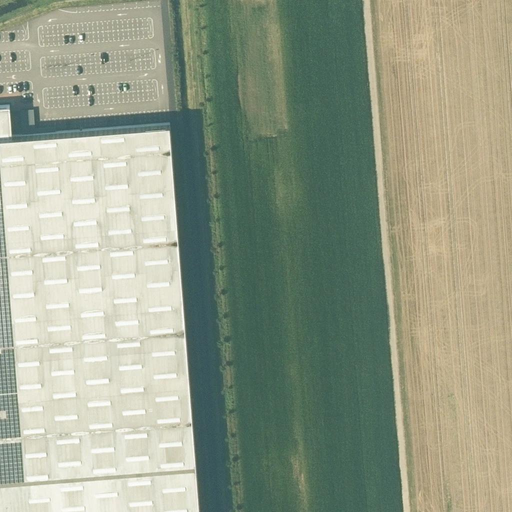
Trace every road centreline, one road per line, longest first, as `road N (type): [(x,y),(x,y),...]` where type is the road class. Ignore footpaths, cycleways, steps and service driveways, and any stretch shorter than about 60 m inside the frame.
road 1 (unknown): [(0,81),(36,78),(51,108),(145,103)]
road 2 (unknown): [(0,50),(143,44)]
